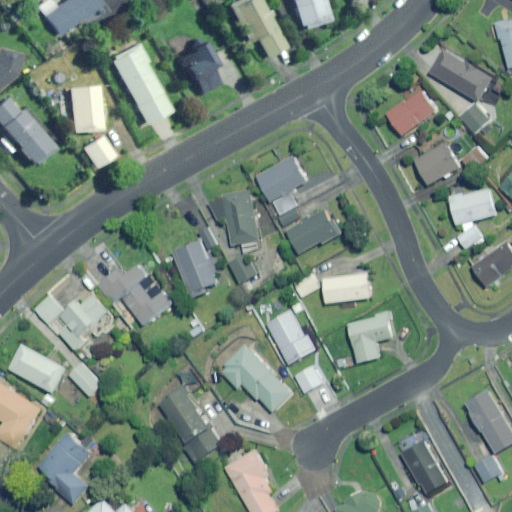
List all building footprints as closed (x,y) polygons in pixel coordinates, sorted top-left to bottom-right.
[(108,11),(99,0),(55,0),(52,3),(49,0),(42,0),(34,6),(57,37),(81,19),(86,27),(108,11)] [(267,5),(263,7),(259,0),(237,0),(228,5),(248,43),(254,40),(265,59),(285,48),(269,18),(273,16),(267,5)] [(303,25),(305,29),(330,20),(322,0),(290,0),(299,26),(303,25)] [(511,19),(490,26),(495,42),(502,40),(510,70),(511,69),(511,19)] [(200,96),(218,85),(221,84),(212,70),(217,66),(202,41),(194,46),(176,56),(200,96)] [(171,111),(137,43),(108,58),(142,126),(171,111)] [(19,57),(0,48),(0,84),(11,76),(19,57)] [(431,73),(481,103),(485,96),(498,104),(508,87),(445,49),(431,73)] [(99,131),(95,86),(67,89),(72,133),(99,131)] [(438,112),(423,91),(388,115),(402,137),(438,112)] [(0,127),(32,166),(52,149),(7,96),(0,102),(0,127)] [(493,121),(478,105),(462,118),(477,135),(493,121)] [(114,157),(101,136),(82,148),(95,169),(114,157)] [(463,168),(449,144),(417,161),(431,185),(463,168)] [(490,158),(480,147),(465,160),(476,172),(490,158)] [(292,193),(297,190),(309,183),(295,157),(259,177),(280,216),(300,206),(292,193)] [(511,174),(501,187),(511,196),(511,174)] [(246,253),(261,250),(259,241),(262,241),(252,190),(213,198),(218,222),(229,220),(235,246),(244,244),(246,253)] [(450,197),(456,226),(464,224),(466,230),(458,238),(469,250),(475,245),(478,248),(487,241),(475,227),(474,222),(497,217),(491,190),(465,196),(465,194),(450,197)] [(303,218),(298,209),(280,219),(285,228),(303,218)] [(311,221),(311,220),(287,232),(300,256),(325,243),(326,245),(344,235),(331,211),(311,221)] [(220,245),(210,228),(201,233),(210,250),(220,245)] [(216,259),(212,261),(203,240),(175,253),(195,300),(210,293),(208,289),(221,283),(218,276),(223,274),(216,259)] [(489,287),(511,271),(511,251),(508,245),(475,267),(489,287)] [(259,274),(248,254),(230,264),(242,284),(259,274)] [(142,283),(150,277),(134,258),(121,268),(100,285),(116,304),(122,299),(145,327),(174,304),(167,295),(158,302),(142,283)] [(321,288),(313,273),(292,284),(300,299),(321,288)] [(372,298),(369,274),(324,280),(327,304),(372,298)] [(84,306),(80,302),(73,308),(70,305),(64,312),(50,297),(36,310),(51,325),(62,315),(71,325),(61,334),(76,350),(88,339),(85,336),(111,312),(96,296),(84,306)] [(306,336),(292,311),(267,325),(291,366),(318,351),(309,335),(306,336)] [(377,316),(377,318),(351,325),(354,338),(352,339),(359,364),(381,358),(377,343),(393,338),(389,323),(393,322),(390,312),(377,316)] [(109,356),(108,344),(98,345),(99,357),(109,356)] [(225,369),(221,373),(237,389),(241,385),(256,400),(259,398),(274,413),(293,394),(244,344),(222,366),(225,369)] [(68,369),(24,345),(11,369),(55,393),(68,369)] [(104,386),(83,364),(71,376),(91,397),(104,386)] [(323,384),(314,367),(296,376),(306,394),(323,384)] [(0,419),(6,423),(1,430),(22,444),(43,410),(0,383),(0,419)] [(222,445),(183,387),(159,403),(199,461),(222,445)] [(511,446),(511,430),(489,390),(467,403),(496,455),(511,446)] [(48,394),(42,402),(51,410),(58,401),(48,394)] [(93,453),(68,431),(34,470),(47,482),(75,505),(90,487),(75,474),(93,453)] [(448,483),(426,442),(405,453),(427,494),(448,483)] [(269,474),(256,451),(226,469),(250,511),(277,511),(279,511),(269,494),(274,492),(265,476),(269,474)] [(501,475),(493,457),(475,465),(484,483),(501,475)] [(375,492),(371,494),(368,489),(358,495),(336,510),(337,511),(381,511),(383,511),(380,507),(384,504),(375,492)] [(122,511),(116,511),(105,500),(93,511),(134,511),(128,506),(122,511)]
